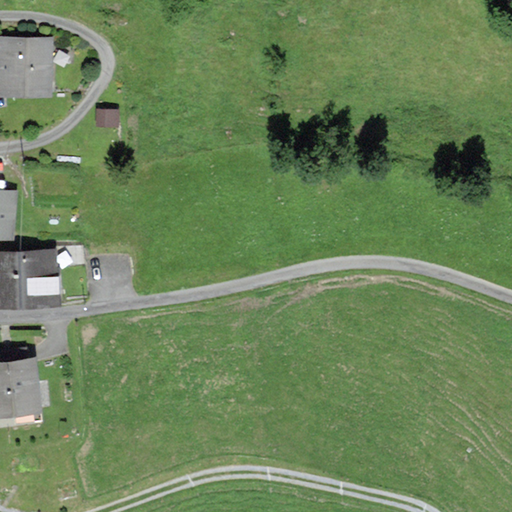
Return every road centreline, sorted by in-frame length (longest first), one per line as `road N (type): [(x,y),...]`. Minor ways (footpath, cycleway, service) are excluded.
road 1 (unclassified): [(0,315),(152,303),(351,266),(426,272),(511,299)]
road 2 (residential): [(0,17),(77,29),(105,58),(95,89),(59,132),(0,150)]
